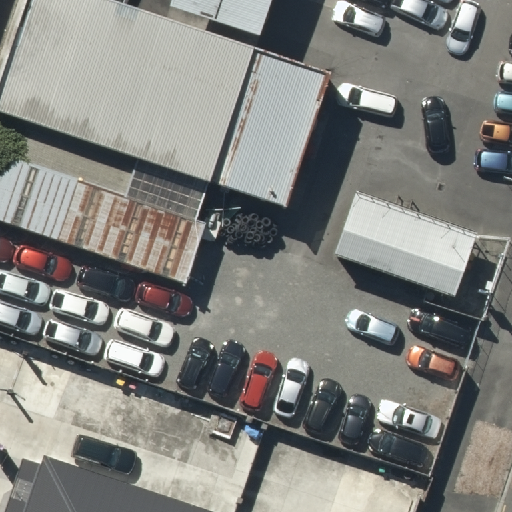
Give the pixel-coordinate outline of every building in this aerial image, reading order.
[(0,102),(212,173),(270,194),(314,60),(133,0),(21,0),(0,61),(0,102)] [(176,0),(249,24),(257,0),(176,0)] [(0,215),(179,274),(212,173),(0,102),(0,215)] [(471,230),(353,189),(333,248),(450,290),(471,230)] [(56,362),(0,344),(0,389),(43,403),(56,362)] [(19,511),(218,511),(38,454),(19,511)]
